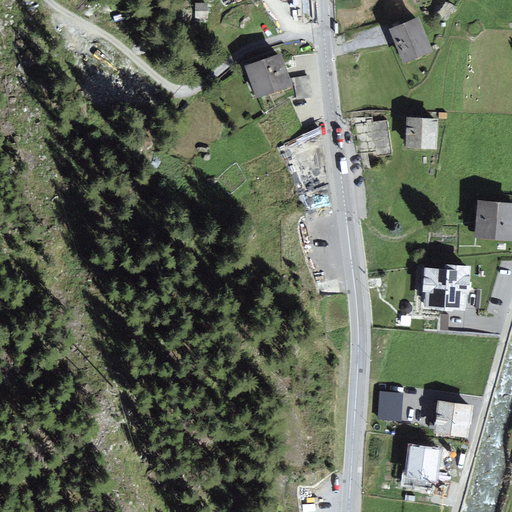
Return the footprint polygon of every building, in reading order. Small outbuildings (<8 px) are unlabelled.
[(195,6),(193,19),(205,21),(206,7),(195,6)] [(387,31),(401,65),(428,54),(415,20),(387,31)] [(273,54),(240,65),(251,100),(285,89),(273,54)] [(296,100),(310,97),(307,77),(291,80),(296,100)] [(404,120),(403,148),(430,149),(432,122),(404,120)] [(356,129),(361,158),(390,154),(385,124),(356,129)] [(277,150),(306,217),(329,210),(318,128),(277,150)] [(473,200),(469,239),(508,242),(511,204),(473,200)] [(466,316),(469,268),(424,265),(423,313),(466,316)] [(402,419),(405,386),(381,384),(378,417),(402,419)] [(434,403),(429,436),(462,440),(466,408),(434,403)]
